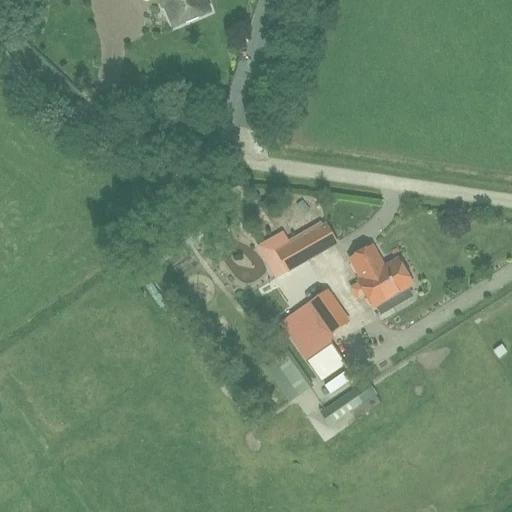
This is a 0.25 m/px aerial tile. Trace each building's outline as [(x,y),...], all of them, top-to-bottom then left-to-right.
[(163,0),(171,18),(181,22),(201,14),(205,4),(203,0),(163,0)] [(287,270),(288,273),(336,244),(325,226),(277,254),(287,270)] [(281,235),(266,244),(260,247),(277,276),(287,270),(277,254),(289,247),(281,235)] [(363,280),(359,282),(374,307),(375,307),(380,316),(413,297),(407,288),(413,284),(398,259),(385,267),(372,246),(350,260),(363,280)] [(288,321),(313,357),(332,344),(333,334),(350,322),(328,292),(288,321)] [(374,348),(382,363),(403,353),(396,338),(374,348)] [(340,345),(312,359),(324,383),(352,368),(340,345)] [(286,370),(302,395),(313,387),(296,363),(286,370)] [(348,374),(326,387),(333,398),(354,385),(348,374)] [(360,407),(350,393),(321,413),(330,427),(360,407)]
